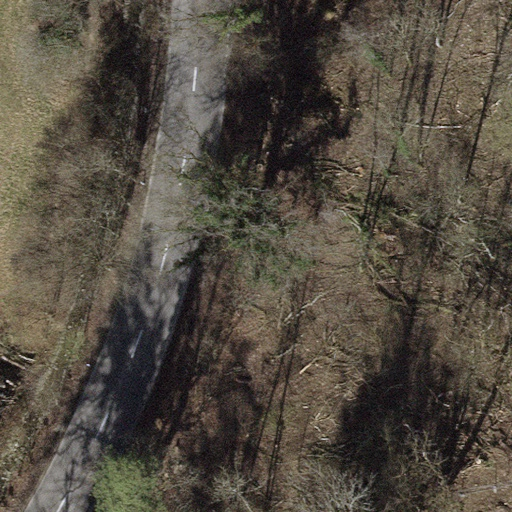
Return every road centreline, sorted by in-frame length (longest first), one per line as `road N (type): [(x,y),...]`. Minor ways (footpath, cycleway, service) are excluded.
road 1 (tertiary): [(61,511),(151,313),(196,112),(206,0)]
road 2 (track): [(0,264),(81,106),(86,0)]
